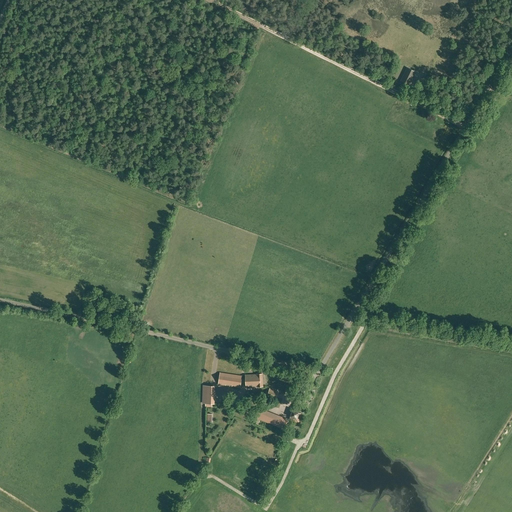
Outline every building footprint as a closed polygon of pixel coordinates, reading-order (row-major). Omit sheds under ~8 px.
[(400,83),(408,87),(416,72),(407,68),(400,83)] [(242,377),(216,373),(214,384),(240,387),(242,377)] [(257,374),(254,375),(255,386),(257,386),(257,387),(263,386),(262,374),(257,374)] [(255,386),(254,375),(245,375),(246,387),(255,386)] [(198,403),(201,403),(201,407),(207,407),(207,403),(208,403),(209,386),(199,386),(198,403)] [(276,399),(278,391),(270,389),(267,397),(276,399)] [(286,415),(295,419),(298,410),(290,407),(286,415)] [(281,428),(285,419),(261,409),(258,419),(281,428)]
